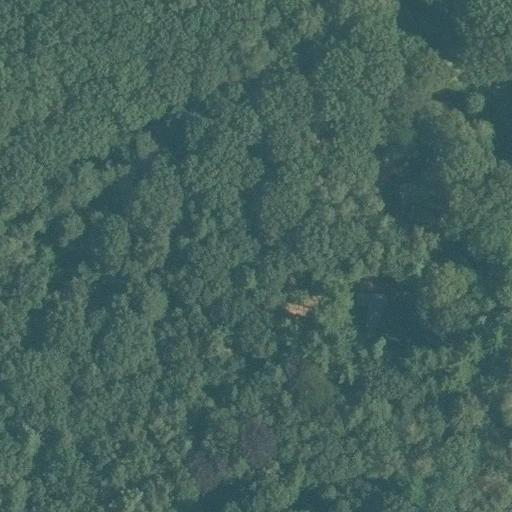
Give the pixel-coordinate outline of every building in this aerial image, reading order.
[(157,134),(170,130),(167,119),(153,123),(157,134)] [(157,134),(153,123),(141,127),(155,167),(166,163),(157,134)] [(414,185),(399,187),(402,207),(417,204),(414,185)] [(357,296),(357,307),(386,308),(387,296),(357,296)] [(380,313),(380,309),(367,308),(366,324),(379,324),(379,318),(381,318),(381,313),(380,313)]
